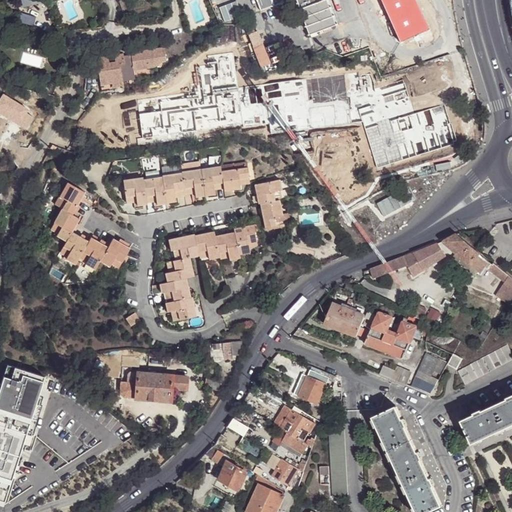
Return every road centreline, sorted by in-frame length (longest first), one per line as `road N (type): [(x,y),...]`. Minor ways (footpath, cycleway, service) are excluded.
road 1 (tertiary): [(413,236),(325,276),(274,318),(217,423),(125,504)]
road 2 (residential): [(0,308),(11,209),(79,91),(70,35)]
road 3 (unknown): [(0,17),(70,35),(115,31),(175,21),(179,0)]
road 4 (unknown): [(48,480),(99,440),(98,431),(58,405),(44,436),(62,452)]
road 5 (unknown): [(227,130),(93,153),(53,138)]
road 6 (tertiary): [(473,0),(501,138)]
